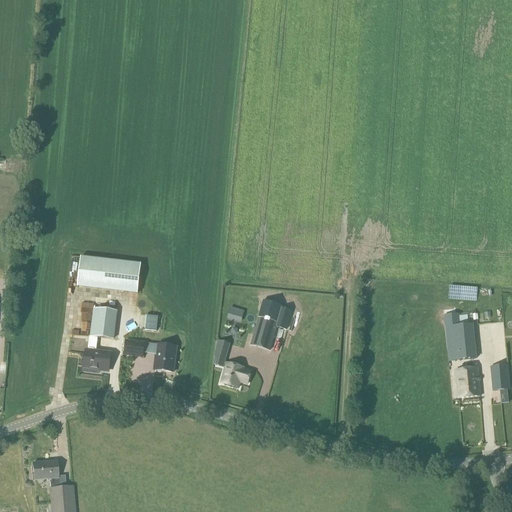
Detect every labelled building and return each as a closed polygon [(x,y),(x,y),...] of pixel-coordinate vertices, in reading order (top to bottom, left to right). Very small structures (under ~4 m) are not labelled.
[(81,257),(78,287),(132,294),(136,264),(81,257)] [(228,317),(241,321),(244,312),(230,308),(228,317)] [(112,340),(116,312),(94,309),(90,337),(112,340)] [(444,316),(448,362),(477,359),(475,342),(473,342),(471,325),(461,326),(460,314),(444,316)] [(250,345),(270,351),(278,322),(259,316),(250,345)] [(93,351),(95,340),(86,338),(84,349),(93,351)] [(240,383),(247,385),(251,372),(244,369),(226,364),(224,364),(231,342),(220,339),(214,357),(216,357),(214,364),(225,367),(220,384),(238,389),(240,383)] [(144,344),(126,342),(124,356),(142,358),(144,344)] [(176,348),(158,346),(155,371),(156,372),(158,374),(161,374),(162,372),(173,374),(176,348)] [(109,371),(111,354),(86,350),(84,368),(109,371)] [(493,392),(511,390),(508,365),(490,367),(493,392)] [(458,399),(480,397),(478,369),(456,371),(458,399)] [(49,488),(50,511),(76,511),(74,486),(66,487),(65,476),(58,477),(57,462),(33,464),(34,480),(49,479),(50,488),(49,488)]
